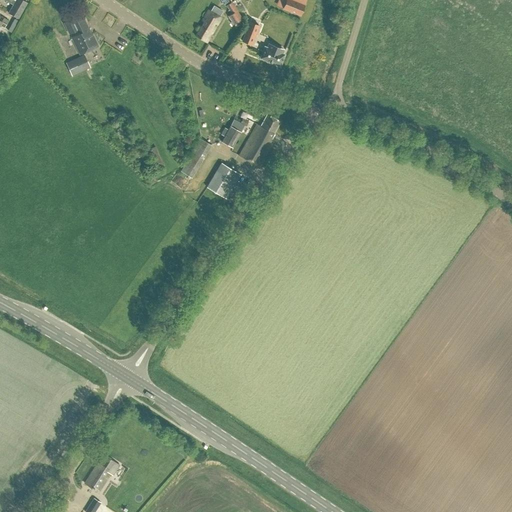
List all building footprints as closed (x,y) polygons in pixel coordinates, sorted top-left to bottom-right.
[(5,0),(13,4),(8,13),(19,18),(27,3),(22,0),(5,0)] [(262,0),(259,10),(264,11),(268,0),(262,0)] [(285,0),(283,8),(300,15),(306,0),(285,0)] [(226,5),(231,14),(228,16),(234,24),(242,19),(231,2),(226,5)] [(204,22),(196,36),(206,42),(216,26),(214,25),(215,24),(217,25),(221,17),(219,16),(222,11),(213,6),(210,11),(208,9),(201,20),(204,22)] [(91,34),(82,16),(72,20),(72,19),(64,23),(69,34),(74,31),(76,35),(71,37),(80,55),(98,46),(92,34),(91,34)] [(249,22),(242,41),(251,44),(259,25),(249,22)] [(224,47),(234,51),(242,30),(232,26),(224,47)] [(264,46),(259,58),(280,66),(284,54),(282,53),(284,49),(268,43),(266,47),(264,46)] [(66,63),(72,76),(90,67),(84,55),(66,63)] [(101,123),(109,119),(106,113),(99,118),(101,123)] [(270,138),(279,121),(267,114),(260,126),(256,123),(238,155),(258,166),(273,140),(270,138)] [(230,125),(220,141),(232,148),(241,132),(230,125)] [(200,138),(195,146),(206,153),(211,145),(200,138)] [(191,154),(201,161),(206,153),(195,146),(191,154)] [(201,161),(191,154),(180,171),(191,178),(201,161)] [(221,163),(206,187),(226,199),(241,175),(221,163)] [(177,185),(172,194),(177,196),(182,188),(177,185)] [(114,474),(119,466),(103,455),(85,483),(98,491),(111,472),(114,474)] [(93,498),(84,511),(94,511),(101,502),(93,498)] [(64,511),(81,511),(83,505),(68,500),(64,511)]
